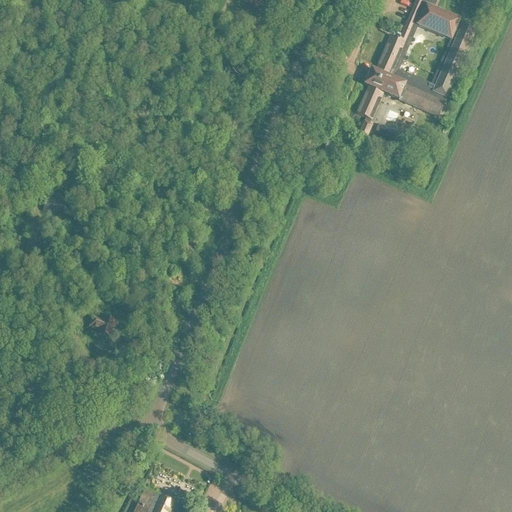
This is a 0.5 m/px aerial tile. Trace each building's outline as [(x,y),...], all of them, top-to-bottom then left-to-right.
[(236,0),(257,9),(260,0),(236,0)] [(437,119),(446,100),(476,31),(462,25),(460,24),(460,23),(435,12),(439,0),(417,0),(399,42),(390,39),(375,73),(371,71),(365,88),(368,89),(356,116),(366,120),(364,124),(358,137),(366,140),(372,128),(369,127),(371,123),(383,95),(437,119)] [(413,151),(416,143),(378,127),(374,135),(413,151)] [(409,159),(411,154),(373,139),(371,143),(409,159)] [(316,156),(327,160),(328,161),(334,146),(323,142),(316,156)] [(58,227),(67,207),(49,198),(43,213),(52,217),(50,224),(58,227)] [(37,262),(47,235),(33,230),(23,257),(37,262)] [(118,325),(108,321),(109,319),(103,317),(101,322),(92,319),(88,329),(99,334),(99,336),(109,340),(113,328),(117,329),(118,325)] [(188,511),(165,502),(144,492),(135,511),(188,511)]
